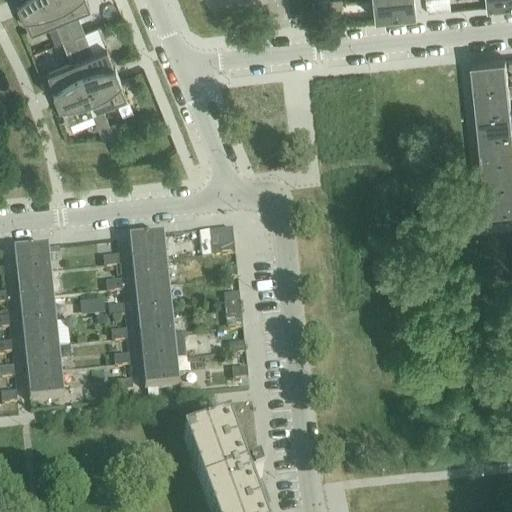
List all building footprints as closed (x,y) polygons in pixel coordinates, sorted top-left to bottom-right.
[(51,0),(37,0),(20,7),(30,31),(54,22),(60,19),(51,0)] [(86,0),(51,0),(60,19),(65,17),(89,7),(86,0)] [(412,0),(376,0),(372,0),(374,19),(414,15),(412,0)] [(424,0),(426,15),(450,12),(448,0),(424,0)] [(342,1),(330,2),(331,11),(343,10),(342,1)] [(331,11),(330,2),(318,3),(319,12),(331,11)] [(65,17),(60,19),(54,22),(58,32),(69,27),(65,17)] [(69,27),(58,32),(62,42),(73,37),(69,27)] [(78,48),(66,52),(71,62),(76,60),(86,84),(116,72),(98,28),(73,37),(78,48)] [(73,37),(62,42),(66,52),(78,48),(73,37)] [(46,72),(56,96),(86,84),(76,60),(71,62),(46,72)] [(472,63),(474,89),(509,85),(506,60),(472,63)] [(116,72),(86,84),(96,109),(102,106),(126,96),(116,72)] [(86,84),(56,96),(66,121),(90,111),(96,109),(86,84)] [(509,85),(474,89),(477,114),(511,110),(509,85)] [(108,121),(102,106),(96,109),(90,111),(96,125),(108,121)] [(511,110),(477,114),(480,139),(511,135),(511,110)] [(108,121),(96,125),(102,140),(115,139),(114,136),(110,126),(108,121)] [(116,124),(110,126),(114,136),(119,133),(116,124)] [(511,135),(480,139),(482,163),(511,160),(511,135)] [(511,160),(482,163),(485,188),(511,185),(511,160)] [(511,185),(485,188),(487,214),(511,211),(511,185)] [(129,242),(131,268),(166,264),(163,239),(129,242)] [(219,250),(200,252),(201,261),(235,257),(234,247),(219,249),(219,250)] [(13,255),(16,280),(50,277),(48,251),(13,255)] [(103,261),(104,271),(120,269),(119,259),(103,261)] [(166,264),(131,268),(134,293),(168,289),(166,264)] [(222,274),(223,284),(238,282),(237,272),(222,274)] [(50,277),(16,280),(19,305),(53,301),(50,277)] [(106,286),(107,296),(122,294),(121,284),(106,286)] [(168,289),(134,293),(137,318),(171,314),(168,289)] [(224,298),(225,308),(240,307),(239,297),(224,298)] [(53,301),(19,305),(21,330),(56,326),(53,301)] [(109,311),(110,321),(125,319),(124,309),(109,311)] [(171,314),(137,318),(139,342),(174,339),(171,314)] [(0,322),(0,332),(10,331),(8,321),(0,322)] [(227,323),(228,333),(243,331),(242,321),(227,323)] [(56,326),(21,330),(24,355),(58,351),(56,326)] [(111,335),(112,345),(127,344),(126,334),(111,335)] [(174,339),(139,342),(142,367),(176,363),(185,362),(182,338),(174,339)] [(0,347),(0,357),(12,356),(11,346),(0,347)] [(229,348),(230,358),(246,356),(245,346),(229,348)] [(58,351),(24,355),(26,379),(61,376),(58,351)] [(114,360),(115,370),(130,369),(129,359),(114,360)] [(176,363),(142,367),(145,393),(179,389),(176,363)] [(0,372),(0,382),(15,381),(14,371),(0,372)] [(247,371),(232,373),(233,383),(248,381),(247,371)] [(61,376),(26,379),(29,405),(64,401),(61,376)] [(116,385),(117,395),(133,394),(132,384),(116,385)] [(1,397),(2,407),(17,405),(16,396),(1,397)] [(253,511),(265,508),(257,486),(261,485),(257,473),(242,479),(224,429),(229,427),(228,426),(183,442),(208,511),(253,511)]
